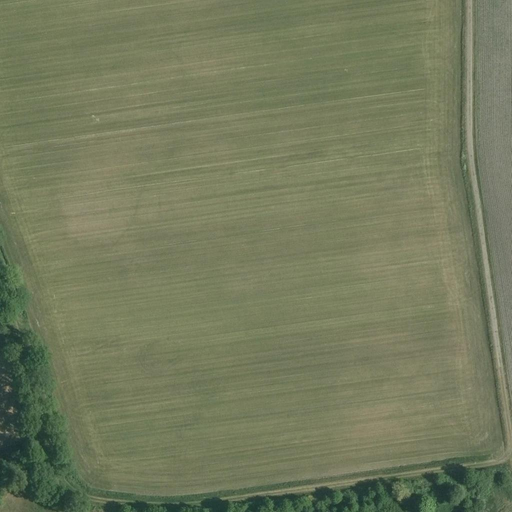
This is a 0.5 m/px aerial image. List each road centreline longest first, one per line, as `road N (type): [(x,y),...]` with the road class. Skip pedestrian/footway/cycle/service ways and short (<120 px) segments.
road 1 (track): [(0,285),(62,478),(73,493),(98,501),(184,506),(500,461),(511,447),(500,367)]
road 2 (unclassified): [(500,367),(474,180),(468,0)]
